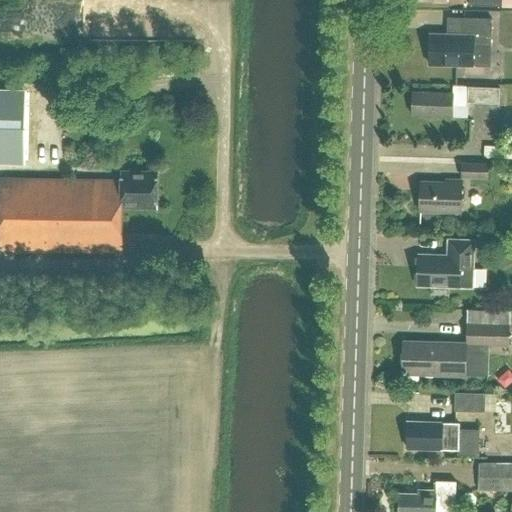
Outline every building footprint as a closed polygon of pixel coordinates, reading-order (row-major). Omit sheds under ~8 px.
[(429,65),(473,67),(473,47),(491,47),(492,19),(461,18),(460,35),(430,34),(429,65)] [(451,94),(413,93),(412,115),(451,116),(466,116),(467,103),(499,105),(500,88),(452,86),(451,94)] [(0,93),(0,160),(24,161),(25,94),(0,93)] [(487,179),(488,165),(461,164),(461,178),(487,179)] [(156,207),(157,173),(122,172),(122,181),(0,179),(0,251),(121,253),(122,207),(156,207)] [(460,213),(461,181),(444,181),(444,184),(421,183),(420,211),(460,213)] [(473,269),(474,241),(448,240),(448,256),(419,255),(418,286),(459,288),(460,269),(473,269)] [(488,345),(508,345),(509,323),(471,323),(471,344),(488,345)] [(464,375),(465,344),(404,343),(403,374),(464,375)] [(465,344),(464,375),(487,376),(488,345),(471,344),(465,344)] [(484,411),(484,393),(454,392),(454,411),(484,411)] [(477,456),(478,431),(458,430),(458,424),(408,422),(407,448),(456,450),(456,455),(477,456)] [(511,490),(511,463),(478,463),(478,490),(511,490)] [(454,511),(455,482),(436,482),(436,491),(417,490),(417,494),(400,494),(399,511),(454,511)]
